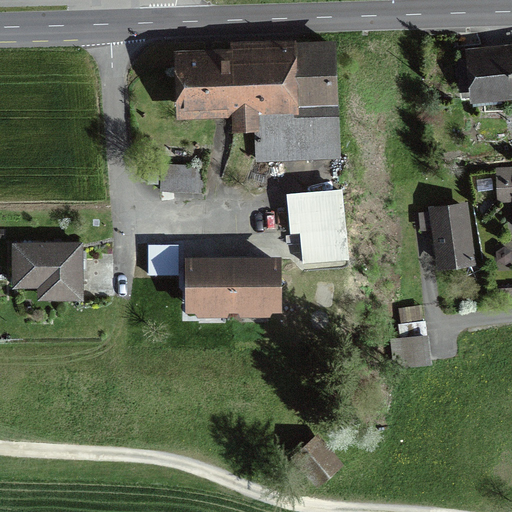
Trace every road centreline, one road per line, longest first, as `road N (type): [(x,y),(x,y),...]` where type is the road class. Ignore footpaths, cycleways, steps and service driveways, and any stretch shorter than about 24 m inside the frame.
road 1 (secondary): [(511,14),(170,21)]
road 2 (secondary): [(170,21),(0,24)]
road 3 (track): [(122,295),(116,335),(97,353),(0,359)]
